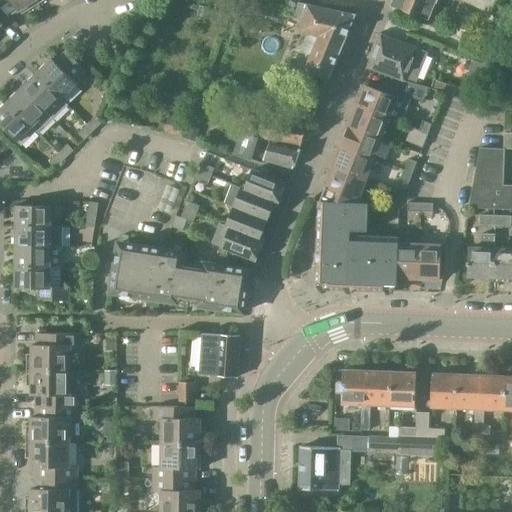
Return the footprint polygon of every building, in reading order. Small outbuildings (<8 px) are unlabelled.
[(0,0),(0,3),(10,16),(26,6),(29,10),(39,4),(36,0),(0,0)] [(355,14),(291,0),(287,13),(304,18),(300,30),(309,33),(296,64),(306,68),(306,69),(323,75),(330,78),(355,14)] [(435,4),(436,0),(394,0),(393,4),(419,14),(417,19),(437,27),(444,7),(435,4)] [(459,0),(490,13),(496,0),(459,0)] [(0,25),(10,16),(0,3),(0,25)] [(457,52),(488,65),(497,40),(467,28),(457,52)] [(369,67),(405,81),(416,85),(416,84),(425,61),(415,57),(418,48),(381,34),(369,67)] [(38,73),(62,98),(77,83),(88,71),(68,50),(56,62),(53,58),(38,73)] [(470,60),(466,71),(480,76),(484,65),(470,60)] [(23,87),(48,112),(62,98),(38,73),(23,87)] [(433,79),(429,89),(444,93),(447,84),(433,79)] [(416,85),(405,81),(399,98),(366,85),(358,106),(391,119),(402,123),(412,97),(423,102),(429,87),(416,84),(416,85)] [(33,126),(48,112),(23,87),(9,101),(33,126)] [(37,131),(33,126),(9,101),(0,109),(0,122),(22,145),(37,131)] [(350,125),(383,138),(391,119),(358,106),(351,124),(350,124),(350,125)] [(271,139),(292,143),(293,143),(294,143),(294,144),(298,145),(298,144),(300,144),(302,145),(308,124),(263,116),(248,112),(241,134),(258,137),(271,139)] [(163,115),(159,131),(181,137),(186,120),(163,115)] [(97,116),(88,125),(94,131),(103,122),(97,116)] [(424,121),(420,130),(429,134),(432,124),(424,121)] [(94,131),(88,125),(79,134),(85,140),(94,131)] [(189,125),(185,137),(196,141),(200,129),(189,125)] [(342,145),(375,159),(383,138),(350,125),(342,145)] [(429,134),(420,130),(420,133),(411,129),(407,141),(423,148),(429,134)] [(252,159),(258,137),(241,134),(235,153),(252,159)] [(294,168),(302,145),(300,144),(298,144),(298,145),(294,144),(294,143),(293,143),(292,143),(271,139),(264,159),(294,168)] [(58,153),(65,159),(74,151),(68,145),(58,153)] [(342,148),(335,166),(367,179),(375,159),(342,145),(341,146),(342,148)] [(504,149),(480,148),(477,161),(504,162),(504,149)] [(56,168),(65,159),(58,153),(49,162),(56,168)] [(405,170),(413,174),(417,162),(409,159),(405,170)] [(475,175),(503,175),(504,162),(477,161),(475,175)] [(200,172),(212,176),(215,168),(203,164),(200,172)] [(357,204),(358,203),(367,179),(335,166),(321,202),(357,204)] [(242,187),(279,202),(287,182),(254,169),(246,188),(242,186),(242,187)] [(407,188),(413,174),(405,170),(399,184),(407,188)] [(208,184),(212,176),(200,172),(197,180),(208,184)] [(469,207),(511,209),(511,185),(503,185),(503,175),(475,175),(469,207)] [(234,206),(268,220),(275,202),(279,203),(279,202),(242,187),(234,206)] [(90,201),(89,214),(97,215),(99,203),(90,201)] [(188,202),(185,209),(197,214),(200,206),(188,202)] [(396,292),(396,279),(396,243),(396,242),(351,240),(351,231),(368,231),(369,204),(358,203),(357,204),(321,202),(319,202),(316,289),(396,292)] [(408,211),(421,212),(421,203),(408,202),(408,211)] [(421,203),(421,212),(433,212),(434,203),(421,203)] [(17,226),(51,226),(52,205),(17,205),(17,226)] [(263,240),(264,238),(261,237),(268,220),(234,206),(227,225),(263,240)] [(197,214),(185,209),(181,218),(193,222),(197,214)] [(97,215),(89,214),(87,226),(95,228),(97,215)] [(496,226),(496,215),(480,215),(480,225),(496,226)] [(511,216),(496,215),(496,226),(511,226),(511,216)] [(265,239),(264,238),(263,240),(227,225),(227,226),(220,224),(212,243),(223,247),(256,260),(265,239)] [(63,247),(63,246),(63,226),(51,226),(17,226),(16,246),(63,247)] [(468,276),(493,277),(494,248),(495,248),(496,234),(482,234),(481,247),(470,247),(468,276)] [(185,252),(174,251),(119,242),(112,292),(178,302),(178,299),(200,302),(199,305),(244,312),(250,270),(206,263),(205,266),(184,262),(185,252)] [(396,279),(419,279),(420,244),(396,243),(396,279)] [(442,245),(420,244),(419,279),(440,280),(442,245)] [(51,267),(51,268),(63,268),(63,247),(16,246),(16,266),(51,267)] [(221,247),(218,254),(225,256),(227,250),(221,247)] [(511,248),(495,248),(494,248),(493,277),(511,277),(511,248)] [(230,250),(226,260),(237,264),(240,254),(230,250)] [(51,288),(51,286),(51,268),(51,267),(16,266),(16,288),(38,288),(51,288)] [(87,270),(85,283),(94,284),(96,271),(87,270)] [(94,284),(85,283),(83,295),(92,296),(94,284)] [(70,287),(51,286),(51,288),(38,288),(38,300),(69,300),(70,287)] [(27,353),(27,369),(71,370),(71,346),(79,346),(79,333),(37,333),(37,344),(32,344),(32,353),(27,353)] [(241,335),(203,333),(200,374),(238,376),(241,335)] [(118,336),(107,336),(107,351),(118,351),(118,336)] [(37,395),(37,405),(79,406),(79,394),(71,394),(71,370),(27,369),(27,385),(32,385),(32,394),(37,395)] [(371,422),(372,405),(367,405),(368,371),(344,370),(343,404),(363,405),(362,422),(371,422)] [(106,371),(106,385),(116,384),(116,371),(106,371)] [(391,406),(393,372),(368,371),(367,405),(372,405),(391,406)] [(393,372),(391,406),(416,407),(417,372),(393,372)] [(458,374),(433,373),(431,408),(457,409),(458,374)] [(484,410),(482,409),(483,375),(458,374),(457,409),(476,409),(475,425),(483,426),(484,410)] [(505,410),(507,376),(483,375),(482,409),(484,410),(505,410)] [(181,402),(194,402),(194,383),(181,383),(181,402)] [(27,441),(71,442),(71,418),(79,418),(79,406),(37,405),(36,416),(32,416),(32,425),(27,425),(27,441)] [(162,418),(162,442),(206,443),(206,427),(201,427),(202,418),(197,418),(197,406),(155,406),(155,418),(162,418)] [(445,438),(445,429),(429,428),(430,413),(417,412),(416,428),(416,437),(445,438)] [(362,422),(361,430),(380,431),(381,423),(371,422),(362,422)] [(491,426),(483,426),(475,425),(475,434),(491,435),(491,426)] [(399,427),(399,436),(416,437),(416,428),(399,427)] [(401,451),(401,437),(390,437),(369,436),(368,450),(401,451)] [(401,451),(401,455),(441,457),(442,439),(401,437),(401,451)] [(36,477),(78,478),(78,466),(71,466),(71,442),(27,441),(27,457),(31,457),(31,467),(36,467),(36,477)] [(206,459),(206,443),(162,442),(162,466),(154,466),(154,478),(196,479),(196,468),(201,468),(201,459),(206,459)] [(485,444),(484,454),(500,454),(500,445),(485,444)] [(301,448),(300,489),(339,491),(340,449),(301,448)] [(117,477),(127,477),(128,466),(118,465),(117,477)] [(78,478),(36,477),(36,488),(31,488),(31,497),(26,497),(26,511),(70,511),(70,490),(78,490),(78,478)] [(162,491),(161,511),(205,511),(206,499),(201,499),(201,490),(196,490),(196,479),(154,478),(154,491),(162,491)]
